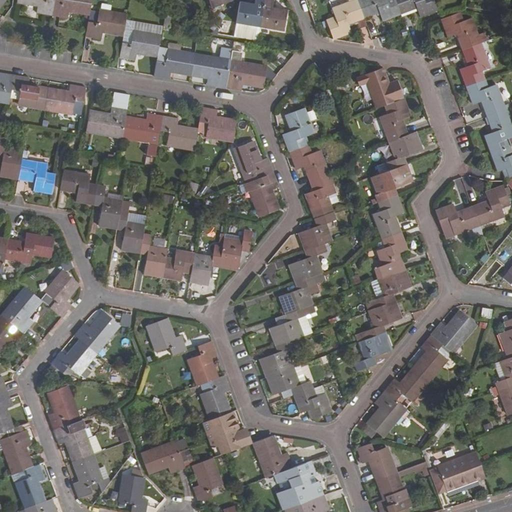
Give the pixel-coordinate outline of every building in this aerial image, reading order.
[(51,15),(53,0),(16,0),(16,1),(37,5),(36,12),(51,15)] [(89,13),(90,0),(53,0),(51,15),(66,18),(68,10),(89,13)] [(239,1),(233,37),(257,41),(259,26),(264,0),(254,0),(254,4),(239,1)] [(272,6),(273,0),(264,0),(259,26),(283,31),(287,9),(272,6)] [(350,32),(347,23),(363,17),(356,0),(353,0),(332,8),(335,16),(326,20),(333,38),(350,32)] [(380,11),(383,20),(400,13),(395,0),(356,0),(363,17),(380,11)] [(417,7),(420,16),(438,9),(434,0),(395,0),(400,13),(417,7)] [(99,10),(96,23),(87,21),(85,32),(85,36),(100,39),(101,31),(122,34),(126,15),(99,10)] [(472,18),(463,21),(460,13),(441,19),(448,36),(456,34),(462,50),(481,43),(489,40),(486,32),(478,35),(472,18)] [(134,60),(135,52),(156,55),(159,36),(132,31),(129,44),(121,43),(118,57),(134,60)] [(468,66),(460,69),(466,86),(485,79),(482,71),(490,68),(481,43),(462,50),(468,66)] [(167,50),(164,63),(155,61),(153,76),(168,79),(170,70),(190,74),(194,54),(167,50)] [(190,74),(211,78),(210,86),(225,89),(228,74),(230,61),(194,54),(190,74)] [(263,86),(266,67),(230,61),(228,74),(225,89),(240,91),(241,83),(263,86)] [(376,109),(384,106),(403,99),(397,82),(388,85),(382,68),(363,75),(355,78),(358,86),(366,83),(376,109)] [(0,101),(8,103),(11,90),(13,76),(0,73),(0,101)] [(48,90),(27,86),(28,78),(13,76),(11,90),(19,92),(17,104),(44,109),(48,90)] [(473,104),(481,101),(487,117),(505,110),(496,85),(488,88),(485,79),(466,86),(473,104)] [(71,113),(73,101),(82,102),(85,88),(69,85),(68,93),(48,90),(44,109),(71,114),(71,113)] [(401,119),(409,116),(403,99),(384,106),(387,114),(379,118),(388,142),(407,136),(401,119)] [(80,115),(82,102),(73,101),(71,113),(80,115)] [(109,115),(89,112),(85,131),(113,136),(114,132),(122,133),(125,118),(126,110),(110,107),(109,115)] [(236,121),(215,118),(216,110),(201,107),(198,122),(207,123),(205,136),(233,141),(236,121)] [(304,136),(313,133),(304,108),(285,115),(291,132),(283,135),(289,152),(307,145),(304,136)] [(506,138),(511,135),(511,128),(505,110),(487,117),(493,133),(484,136),(490,153),(509,146),(506,138)] [(146,114),(145,121),(125,118),(121,137),(148,142),(157,144),(160,130),(162,116),(146,114)] [(176,127),(177,119),(162,116),(160,130),(169,132),(166,145),(194,150),(197,130),(176,127)] [(403,156),(421,149),(415,133),(407,136),(388,142),(395,160),(384,164),(387,171),(406,164),(403,156)] [(4,148),(6,137),(0,136),(0,156),(2,157),(0,167),(0,176),(17,180),(21,160),(22,151),(4,148)] [(246,183),(273,173),(267,158),(259,162),(252,141),(233,148),(246,183)] [(319,151),(310,154),(307,145),(289,152),(295,169),(304,166),(309,182),(328,175),(319,151)] [(511,153),(509,146),(490,153),(496,171),(505,168),(509,176),(511,174),(511,153)] [(46,164),(21,160),(17,180),(34,183),(33,191),(51,194),(54,175),(45,173),(46,164)] [(385,192),(374,196),(377,203),(396,196),(393,189),(412,182),(406,164),(387,171),(378,174),(385,192)] [(77,193),(75,202),(94,205),(97,186),(87,184),(89,175),(63,171),(59,190),(77,193)] [(279,187),(273,173),(246,183),(259,217),(277,210),(270,190),(279,187)] [(326,196),(335,193),(328,175),(309,182),(313,192),(305,194),(311,212),(329,205),(326,196)] [(102,198),(104,187),(97,186),(94,205),(101,207),(97,226),(116,230),(119,210),(121,201),(102,198)] [(485,192),(487,201),(472,207),(479,225),(511,213),(502,186),(485,192)] [(394,216),(401,213),(396,196),(377,203),(380,212),(372,215),(381,240),(400,232),(394,216)] [(127,214),(128,207),(131,208),(131,203),(121,201),(119,210),(116,230),(124,231),(120,251),(139,254),(142,235),(145,217),(127,214)] [(453,204),(435,211),(445,238),(479,225),(472,207),(456,213),(453,204)] [(329,205),(311,212),(314,219),(332,212),(329,205)] [(325,224),(335,219),(333,212),(332,212),(314,219),(316,227),(298,234),(304,251),(323,244),(331,241),(325,224)] [(243,231),(241,242),(223,239),(222,248),(218,267),(237,270),(240,250),(247,252),(250,232),(243,231)] [(384,249),(376,252),(385,276),(403,270),(398,253),(406,250),(400,232),(381,240),(384,249)] [(25,234),(24,243),(7,240),(4,259),(30,264),(31,255),(40,256),(43,237),(25,234)] [(147,255),(143,274),(161,278),(164,259),(166,249),(148,246),(150,236),(142,235),(139,254),(147,255)] [(53,238),(43,237),(40,256),(50,258),(53,238)] [(294,283),(313,276),(321,273),(315,255),(325,251),(323,244),(304,251),(307,258),(288,265),(294,283)] [(511,250),(506,246),(494,260),(507,271),(502,277),(511,285),(511,250)] [(207,285),(210,266),(218,267),(222,248),(214,247),(212,257),(194,254),(190,274),(189,282),(207,285)] [(175,251),(174,260),(164,259),(161,278),(180,281),(182,272),(190,274),(194,254),(175,251)] [(61,265),(63,271),(72,270),(69,262),(61,265)] [(391,294),(410,287),(403,270),(385,276),(377,279),(383,296),(375,299),(364,303),(367,311),(394,301),(391,294)] [(44,293),(55,301),(48,309),(55,314),(60,318),(71,305),(64,301),(78,284),(62,271),(44,293)] [(285,315),(304,308),(312,305),(309,295),(318,291),(316,283),(324,280),(321,273),(313,276),(294,283),(297,290),(279,297),(285,315)] [(369,282),(375,299),(383,296),(377,279),(369,282)] [(26,317),(39,301),(38,300),(25,289),(7,310),(17,318),(11,325),(23,335),(33,323),(26,317)] [(55,301),(44,293),(38,300),(39,301),(48,309),(55,301)] [(382,325),(400,318),(394,301),(367,311),(373,328),(363,332),(365,340),(384,333),(382,325)] [(269,329),(275,346),(294,339),(302,336),(296,319),(306,315),(304,308),(285,315),(287,322),(269,329)] [(490,317),(491,310),(481,308),(480,317),(490,317)] [(459,312),(446,328),(440,323),(430,335),(441,344),(451,353),(474,325),(459,312)] [(80,341),(95,354),(118,326),(103,313),(89,330),(83,324),(74,336),(80,341)] [(119,315),(118,326),(128,327),(130,317),(119,315)] [(0,348),(6,341),(13,347),(23,335),(11,325),(1,317),(0,317),(0,348)] [(498,334),(507,358),(511,356),(511,318),(503,322),(506,331),(498,334)] [(168,348),(172,356),(185,351),(180,336),(173,339),(165,320),(147,326),(156,352),(168,348)] [(372,357),(390,350),(384,333),(365,340),(357,343),(363,360),(353,364),(356,372),(374,364),(372,357)] [(420,347),(426,352),(413,368),(428,381),(446,360),(436,351),(441,344),(430,335),(420,347)] [(259,360),(265,377),(292,368),(286,350),(296,347),(294,339),(275,346),(278,353),(259,360)] [(60,352),(50,365),(66,378),(73,371),(77,375),(95,354),(80,341),(66,357),(60,352)] [(217,356),(211,341),(197,347),(200,356),(188,360),(197,386),(209,382),(215,379),(208,360),(217,356)] [(511,356),(507,358),(499,361),(505,379),(495,383),(496,386),(498,390),(511,385),(511,356)] [(299,385),(292,368),(265,377),(272,395),(281,391),(291,388),(294,395),(312,389),(309,381),(299,385)] [(400,394),(411,402),(428,381),(413,368),(400,385),(393,379),(383,391),(395,401),(400,394)] [(224,376),(215,379),(209,382),(212,390),(201,394),(210,420),(228,413),(221,393),(229,391),(224,376)] [(511,413),(511,385),(498,390),(507,415),(511,413)] [(47,416),(52,431),(66,426),(80,421),(77,412),(75,412),(66,387),(47,394),(54,414),(47,416)] [(291,388),(281,391),(284,399),(294,395),(291,388)] [(308,409),(311,419),(330,412),(323,394),(315,397),(312,389),(294,395),(300,412),(308,409)] [(395,401),(383,391),(373,403),(380,409),(366,425),(375,432),(381,437),(405,409),(395,401)] [(0,433),(12,429),(4,410),(12,407),(6,392),(0,394),(0,433)] [(216,437),(234,430),(228,413),(210,420),(216,437)] [(448,417),(433,435),(437,438),(452,420),(448,417)] [(91,455),(81,430),(84,429),(81,420),(80,421),(66,426),(52,431),(58,445),(65,443),(72,462),(91,455)] [(375,432),(366,425),(361,431),(370,438),(375,432)] [(24,470),(30,468),(23,449),(31,446),(25,431),(20,433),(18,427),(12,429),(0,433),(0,451),(1,452),(0,450),(3,449),(12,475),(24,470)] [(118,438),(116,434),(124,431),(124,429),(115,432),(115,435),(116,438),(118,438)] [(243,430),(235,433),(234,430),(216,437),(219,446),(232,441),(235,450),(249,445),(243,431),(243,430)] [(118,438),(120,444),(128,441),(124,431),(116,434),(118,438)] [(278,456),(271,436),(253,443),(266,478),(274,475),(278,473),(286,470),(292,468),(286,453),(278,456)] [(166,466),(169,474),(184,469),(178,451),(174,443),(140,456),(146,474),(166,466)] [(369,461),(376,481),(394,474),(385,448),(373,453),(369,444),(355,449),(361,464),(369,461)] [(479,463),(475,452),(426,469),(427,470),(427,471),(428,475),(435,494),(436,495),(445,491),(476,481),(484,477),(479,463)] [(96,483),(100,481),(96,470),(91,455),(72,462),(80,482),(72,484),(78,499),(91,495),(88,486),(96,483)] [(220,485),(210,459),(192,466),(199,486),(192,489),(195,497),(197,503),(211,498),(208,490),(220,485)] [(315,476),(310,461),(296,466),(292,468),(286,470),(278,473),(274,475),(280,492),(277,493),(283,511),(286,510),(322,496),(317,482),(320,481),(318,475),(315,476)] [(424,463),(412,467),(415,473),(421,471),(423,477),(428,475),(427,471),(427,470),(426,469),(424,463)] [(38,465),(30,468),(24,470),(28,479),(15,484),(24,509),(43,503),(36,483),(43,480),(38,465)] [(103,467),(96,470),(100,481),(107,479),(103,467)] [(24,470),(12,475),(15,484),(28,479),(24,470)] [(403,499),(394,474),(376,481),(383,500),(375,503),(378,511),(396,511),(407,508),(408,508),(404,499),(403,499)] [(144,511),(147,501),(139,500),(142,479),(123,475),(118,503),(131,505),(129,511),(144,511)] [(109,483),(107,479),(100,481),(96,483),(100,494),(109,483)] [(476,481),(445,491),(446,495),(477,484),(476,481)] [(322,511),(328,510),(322,496),(286,510),(286,511),(322,511)] [(55,511),(51,500),(43,503),(24,509),(25,511),(55,511)]
